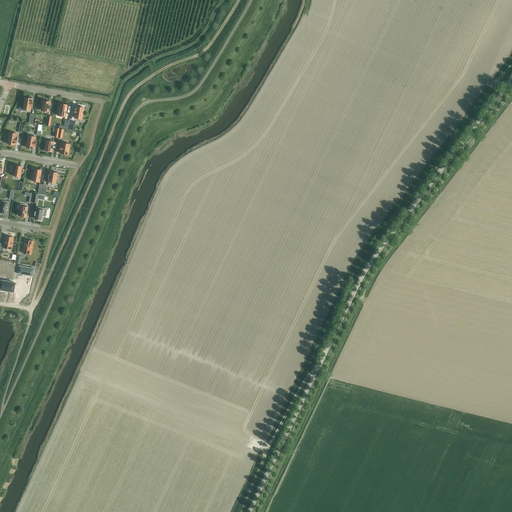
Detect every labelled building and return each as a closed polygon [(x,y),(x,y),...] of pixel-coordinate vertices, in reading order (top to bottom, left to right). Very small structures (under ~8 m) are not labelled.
[(32,100),(32,98),(32,97),(29,96),(29,97),(28,98),(25,97),(24,102),(21,101),(19,110),(26,111),(26,109),(30,110),(31,107),(33,100),(32,100)] [(43,100),(41,110),(48,112),(49,108),(50,103),(47,102),(47,101),(43,100)] [(57,108),(56,111),(57,112),(57,115),(65,117),(66,113),(67,110),(65,110),(66,105),(64,104),(62,104),(60,104),(59,108),(57,108)] [(75,108),(74,114),(75,115),(74,118),(82,119),(84,108),(80,107),(80,106),(80,105),(77,105),(76,105),(76,108),(75,108)] [(14,146),(15,143),(16,143),(17,137),(16,137),(17,134),(9,132),(7,144),(11,144),(11,145),(11,146),(14,146)] [(32,150),(33,149),(34,147),(35,140),(35,137),(28,136),(26,147),(30,148),(29,149),(30,149),(32,150)] [(53,145),(53,142),(46,140),(44,150),(52,152),(53,145)] [(60,153),(68,154),(70,144),(62,142),(62,145),(61,145),(60,151),(61,152),(60,153)] [(13,176),(20,177),(22,167),(14,165),(13,172),(13,176)] [(40,170),(38,169),(36,169),(34,169),(33,173),(31,173),(31,177),(32,177),(31,180),(39,182),(40,178),(41,175),(39,175),(40,170)] [(49,178),(48,181),(56,183),(57,173),(50,172),(48,178),(49,178)] [(20,206),(18,216),(23,216),(26,217),(26,216),(27,210),(27,207),(27,205),(21,204),(21,206),(20,206)] [(34,214),(32,220),(35,220),(35,222),(38,222),(38,221),(40,221),(39,221),(40,218),(44,218),(46,209),(35,207),(35,215),(34,214)] [(4,245),(1,244),(0,246),(0,250),(2,251),(3,248),(11,250),(13,238),(5,237),(4,245)] [(24,240),(22,253),(31,254),(33,241),(24,240)] [(17,268),(16,275),(30,277),(31,270),(17,268)] [(0,290),(13,293),(14,283),(0,280),(0,290)]
